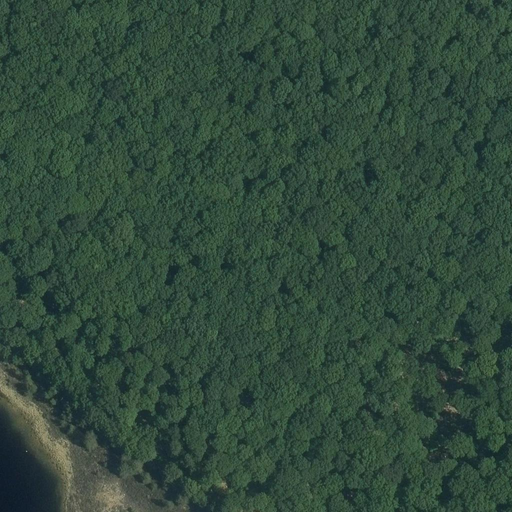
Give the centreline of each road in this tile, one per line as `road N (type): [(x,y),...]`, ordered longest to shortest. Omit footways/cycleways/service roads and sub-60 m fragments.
road 1 (track): [(450,511),(0,257)]
road 2 (track): [(219,381),(396,0)]
